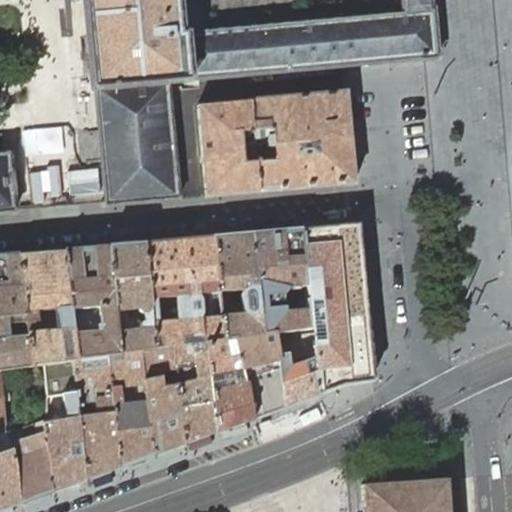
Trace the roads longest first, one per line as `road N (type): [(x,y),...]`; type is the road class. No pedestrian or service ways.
road 1 (residential): [(0,235),(400,202),(422,371)]
road 2 (residential): [(422,371),(301,436),(88,511)]
road 3 (residential): [(484,388),(493,511)]
